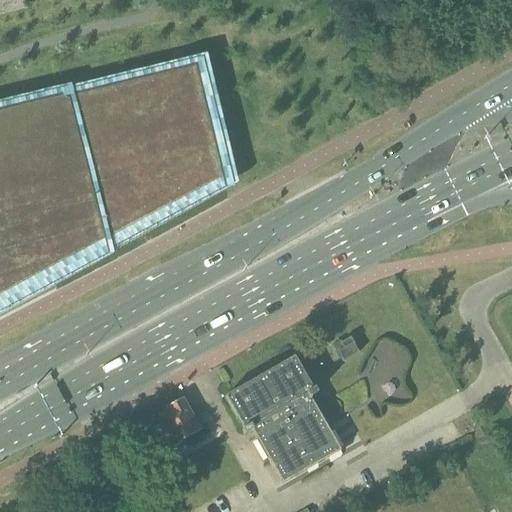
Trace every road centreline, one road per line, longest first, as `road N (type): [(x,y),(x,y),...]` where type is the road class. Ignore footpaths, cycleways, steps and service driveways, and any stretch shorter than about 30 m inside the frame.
road 1 (primary): [(511,88),(108,325)]
road 2 (primary): [(0,437),(374,231)]
road 3 (primary): [(374,231),(511,159)]
road 4 (motorway): [(374,231),(511,195)]
road 5 (primary): [(108,325),(0,388)]
